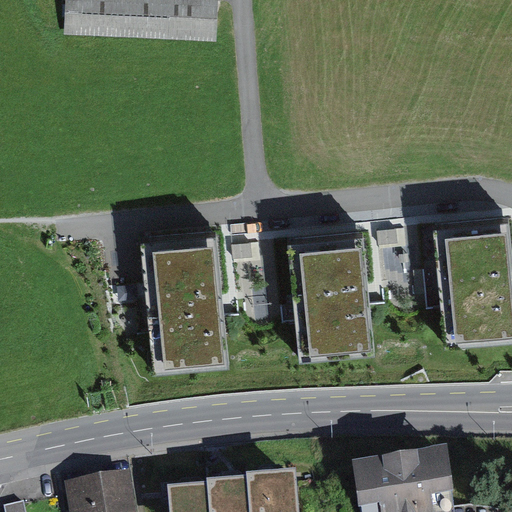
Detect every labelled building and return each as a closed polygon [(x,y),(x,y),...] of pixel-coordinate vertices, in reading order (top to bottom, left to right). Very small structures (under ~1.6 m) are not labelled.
[(73,0),(73,18),(213,23),(213,0),(73,0)] [(436,223),(447,339),(511,333),(511,282),(506,216),(436,223)] [(292,235),(302,354),(370,348),(359,230),(292,235)] [(145,238),(158,369),(223,362),(211,232),(145,238)] [(450,511),(443,463),(357,475),(362,511),(450,511)] [(135,511),(128,472),(75,482),(80,511),(135,511)] [(251,481),(252,511),(296,511),(294,475),(250,478),(251,481)] [(252,511),(251,481),(208,484),(208,488),(209,511),(252,511)] [(209,511),(208,488),(170,490),(171,511),(209,511)] [(9,499),(11,511),(35,511),(31,494),(9,499)]
